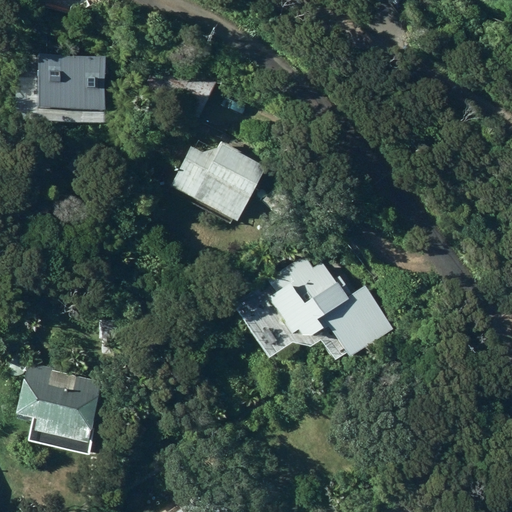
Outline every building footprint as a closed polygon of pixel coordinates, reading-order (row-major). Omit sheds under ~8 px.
[(35,51),(33,107),(100,110),(102,54),(35,51)] [(143,87),(199,115),(214,85),(174,65),(171,69),(157,61),(143,87)] [(169,184),(237,221),(267,165),(220,140),(217,146),(200,151),(190,146),(169,184)] [(263,200),(279,215),(290,202),(274,187),(263,200)] [(233,302),(269,355),(290,340),(309,344),(318,338),(333,359),(346,349),(349,355),(392,326),(364,285),(351,293),(340,277),(335,280),(322,261),(312,267),(303,254),(233,302)] [(101,337),(101,352),(115,352),(115,319),(99,318),(98,337),(101,337)] [(28,361),(16,411),(37,416),(34,427),(86,440),(100,383),(49,370),(50,367),(28,361)] [(233,511),(209,480),(189,496),(192,499),(181,507),(179,503),(167,511),(233,511)]
